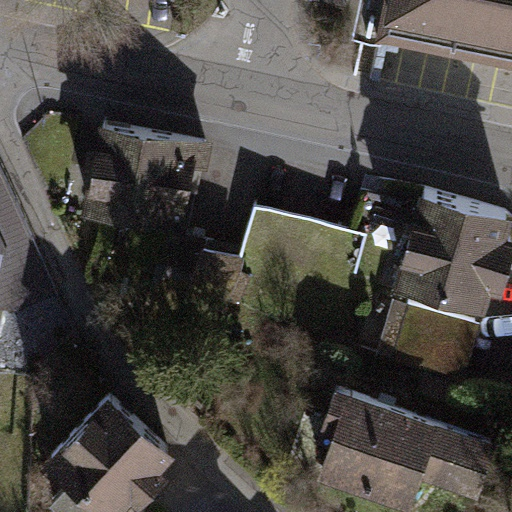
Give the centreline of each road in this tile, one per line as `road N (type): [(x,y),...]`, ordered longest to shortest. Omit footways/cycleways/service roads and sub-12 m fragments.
road 1 (residential): [(0,46),(511,158)]
road 2 (residential): [(285,511),(116,352),(0,117)]
